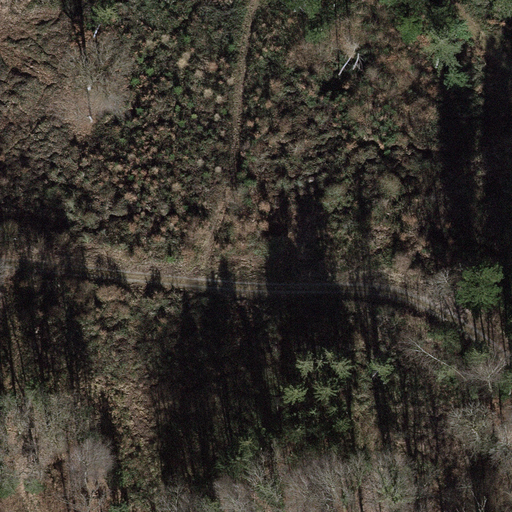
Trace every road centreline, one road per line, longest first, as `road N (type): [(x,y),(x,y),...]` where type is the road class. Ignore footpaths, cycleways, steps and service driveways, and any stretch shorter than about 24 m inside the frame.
road 1 (track): [(511,363),(448,315),(399,292),(0,259)]
road 2 (track): [(255,0),(231,193),(204,280)]
